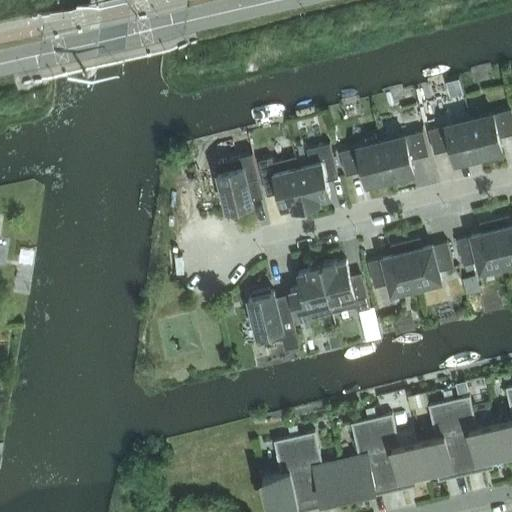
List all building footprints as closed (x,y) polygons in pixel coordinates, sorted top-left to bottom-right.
[(89,0),(88,12),(81,70),(81,73),(83,75),(86,75),(89,75),(92,73),(94,70),(96,67),(103,9),(103,0),(89,0)] [(511,132),(511,110),(511,107),(470,117),(479,153),(503,147),(500,135),(511,132)] [(479,153),(470,117),(428,127),(434,151),(451,147),(455,159),(479,153)] [(423,128),(381,139),(390,175),(414,169),(411,157),(429,153),(423,128)] [(390,175),(381,139),(340,149),(346,173),(363,169),(366,181),(390,175)] [(296,154),(295,154),(307,202),(321,199),(321,197),(331,194),(325,173),(337,170),(330,141),(307,146),(309,156),(297,159),(296,154)] [(249,201),(252,201),(247,179),(259,176),(253,151),(216,160),(221,180),(217,180),(220,193),(224,192),(227,207),(230,206),(231,209),(249,205),(249,201)] [(271,155),(258,158),(265,188),(277,185),(282,206),(292,204),(292,206),(307,202),(295,154),(273,160),(271,155)] [(511,221),(511,222),(509,213),(494,216),(505,262),(511,260),(511,221)] [(505,262),(494,216),(479,220),(481,229),(471,232),(471,233),(457,237),(463,263),(478,259),(480,269),(505,262)] [(420,235),(405,238),(416,284),(442,278),(439,269),(454,265),(447,239),(433,243),(432,241),(422,244),(420,235)] [(382,255),(368,259),(374,285),(389,281),(391,291),(416,284),(405,238),(390,242),(393,251),(382,254),(382,255)] [(336,258),(322,262),(333,310),(356,304),(357,309),(370,306),(363,276),(351,279),(346,258),(336,261),(336,258)] [(298,270),(302,286),(290,289),(298,319),(333,310),(322,262),(307,265),(308,268),(298,270)] [(477,290),(474,277),(464,280),(467,292),(477,290)] [(256,322),(260,341),(297,332),(291,307),(279,310),(274,289),(270,289),(269,286),(251,290),(252,294),(249,295),(252,309),(249,310),(252,323),(256,322)] [(234,312),(231,300),(224,302),(219,303),(222,314),(226,313),(234,312)] [(511,412),(511,417),(495,422),(503,456),(511,453),(511,383),(506,385),(511,412)] [(453,397),(449,398),(466,471),(483,467),(481,461),(503,456),(495,422),(477,426),(470,393),(453,397)] [(436,435),(418,439),(426,474),(447,469),(449,474),(466,471),(449,398),(445,399),(428,403),(436,435)] [(392,411),(372,416),(388,488),(406,484),(404,479),(426,474),(418,439),(400,444),(392,411)] [(359,453),(341,457),(349,492),(370,487),(371,492),(388,488),(372,416),(351,421),(359,453)] [(315,429),(295,434),(311,506),(328,502),(327,497),(349,492),(341,457),(322,461),(315,429)] [(290,435),(274,438),(281,471),(262,475),(270,510),(293,504),(294,510),(311,506),(295,434),(290,435)]
